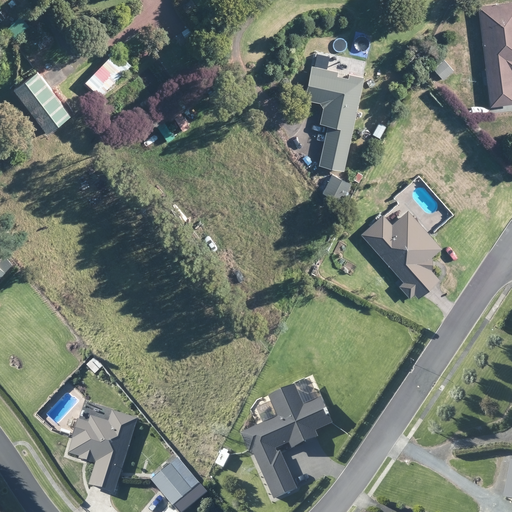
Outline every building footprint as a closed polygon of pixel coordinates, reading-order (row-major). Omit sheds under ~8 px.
[(511,2),(476,7),(484,71),(486,87),(489,108),(511,105),(511,2)] [(28,30),(20,18),(4,28),(12,40),(28,30)] [(24,59),(30,54),(24,45),(17,50),(24,59)] [(98,100),(129,67),(112,50),(106,56),(107,58),(82,85),(98,100)] [(442,82),(452,72),(441,61),(431,71),(442,82)] [(346,71),(348,68),(347,64),(344,62),(341,63),(339,66),(339,69),(342,71),(346,71)] [(356,73),(363,76),(366,69),(359,66),(356,73)] [(346,79),(342,79),(336,77),(337,73),(309,67),(302,100),(318,104),(321,109),(318,126),(326,127),(317,167),(342,173),(363,78),(347,74),(347,77),(346,79)] [(511,179),(511,165),(475,122),(511,118),(511,110),(468,114),(432,72),(424,79),(511,179)] [(50,92),(41,80),(35,73),(11,91),(45,135),(69,117),(50,92)] [(379,140),(383,131),(375,127),(371,136),(379,140)] [(358,184),(361,176),(355,174),(352,182),(358,184)] [(340,204),(349,185),(330,176),(321,195),(340,204)] [(404,197),(405,189),(398,188),(397,196),(404,197)] [(440,250),(429,236),(407,212),(399,218),(399,215),(397,212),(394,212),(392,214),(392,218),(394,220),(397,220),(390,226),(382,218),(382,217),(360,236),(398,280),(401,283),(397,287),(408,300),(413,296),(417,301),(422,297),(438,282),(436,279),(430,272),(430,267),(431,262),(431,259),(440,250)] [(331,427),(320,402),(303,409),(294,389),(268,400),(277,421),(240,437),(248,455),(252,453),(273,503),(296,493),(295,490),(279,455),(276,456),(274,452),(288,446),(290,450),(292,452),(317,441),(315,434),(331,427)] [(120,472),(135,422),(109,414),(105,424),(87,419),(85,425),(74,422),(68,441),(70,441),(65,456),(77,459),(76,462),(83,464),(86,465),(92,467),(87,484),(86,488),(110,495),(112,496),(120,472)] [(174,457),(165,446),(160,451),(168,461),(174,457)] [(231,456),(222,451),(214,464),(223,469),(231,456)] [(169,510),(189,493),(167,467),(154,478),(151,480),(147,483),(156,494),(167,507),(169,510)]
